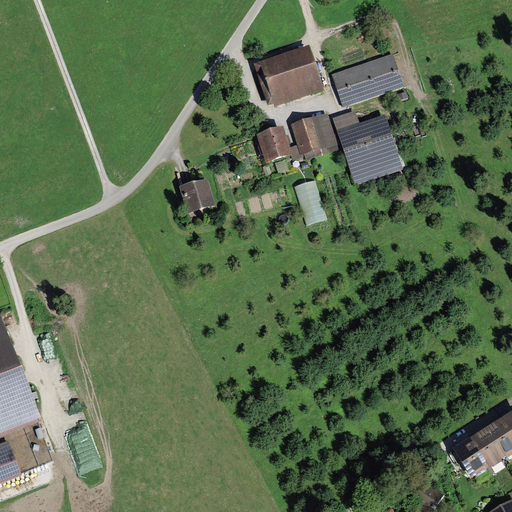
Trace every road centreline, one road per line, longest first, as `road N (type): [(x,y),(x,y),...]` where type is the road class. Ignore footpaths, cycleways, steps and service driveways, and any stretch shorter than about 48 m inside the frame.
road 1 (track): [(112,200),(144,177),(265,0)]
road 2 (track): [(112,200),(34,0)]
road 3 (track): [(0,244),(112,200)]
